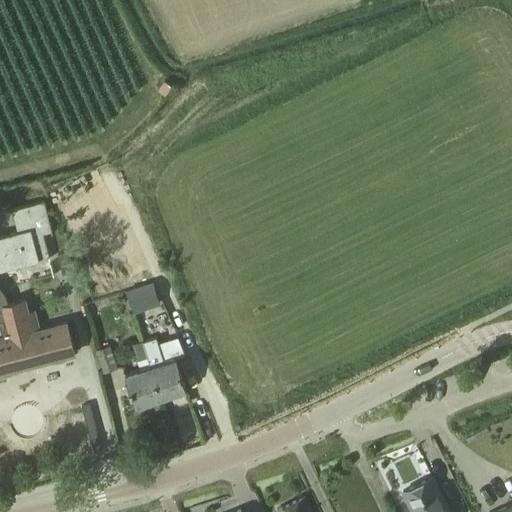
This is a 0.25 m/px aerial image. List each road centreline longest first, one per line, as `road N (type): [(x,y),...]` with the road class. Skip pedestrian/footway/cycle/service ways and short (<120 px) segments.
road 1 (residential): [(239,450),(108,177)]
road 2 (tertiary): [(45,511),(239,450)]
road 3 (residential): [(334,414),(355,442),(511,380)]
road 4 (tertiary): [(334,414),(447,352),(511,332)]
